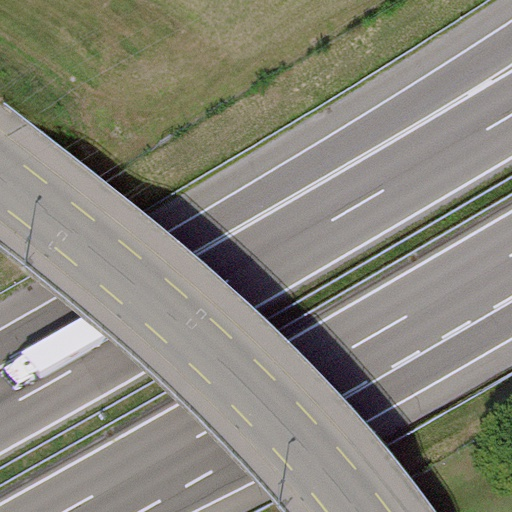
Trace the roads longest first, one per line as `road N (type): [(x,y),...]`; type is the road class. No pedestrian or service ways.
road 1 (motorway): [(66,511),(511,257)]
road 2 (tertiary): [(361,511),(272,409),(146,290),(0,174)]
road 3 (motorway): [(511,55),(144,330)]
road 4 (motorway): [(511,117),(144,330)]
road 5 (motorway): [(144,330),(0,411)]
